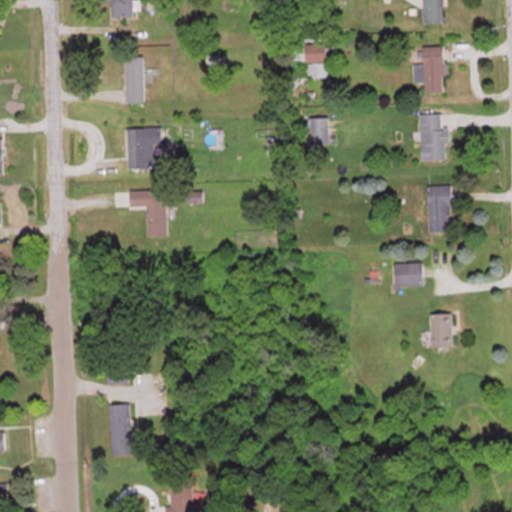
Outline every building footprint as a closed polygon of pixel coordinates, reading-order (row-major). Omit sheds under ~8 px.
[(135,16),(135,7),(139,7),(139,0),(107,0),(108,1),(113,1),(113,16),(135,16)] [(443,21),(443,0),(424,0),(424,21),(443,21)] [(308,42),(309,76),(328,76),(328,42),(308,42)] [(445,44),(424,44),(424,64),(416,64),(416,78),(426,78),(426,90),(445,90),(445,44)] [(127,55),(127,100),(146,100),(146,55),(127,55)] [(443,112),(422,112),(422,158),(448,158),(448,126),(443,126),(443,112)] [(331,115),(311,115),(311,142),(331,142),(331,115)] [(164,166),(163,126),(128,127),(129,167),(164,166)] [(452,230),(452,183),(430,183),(430,230),(452,230)] [(168,188),(131,188),(131,204),(149,204),(149,234),(169,234),(168,188)] [(424,284),(424,261),(396,261),(396,284),(424,284)] [(432,346),(454,346),(454,311),(432,311),(432,346)] [(107,383),(129,382),(128,333),(106,333),(107,383)] [(131,402),(110,403),(113,454),(133,453),(131,402)] [(195,511),(194,474),(169,475),(170,511),(195,511)] [(0,482),(0,501),(10,501),(10,482),(0,482)]
